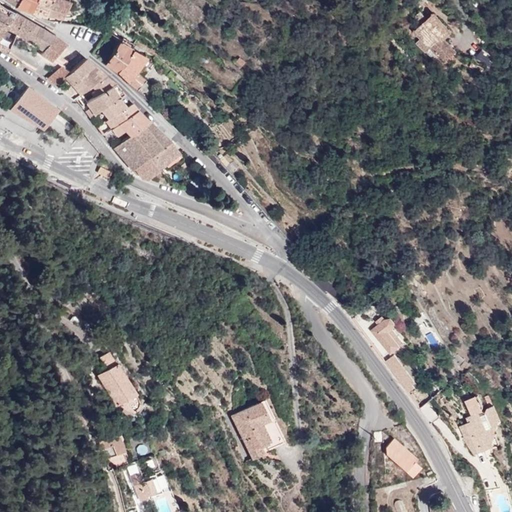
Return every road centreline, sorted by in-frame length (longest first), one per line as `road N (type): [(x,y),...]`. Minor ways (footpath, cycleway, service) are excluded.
road 1 (residential): [(0,0),(112,75),(200,157),(264,232)]
road 2 (residential): [(0,57),(66,105),(129,179),(264,232)]
road 3 (tertiary): [(0,140),(294,274)]
road 4 (residential): [(0,223),(115,511)]
road 5 (tertiary): [(305,283),(406,404),(464,511)]
road 6 (residential): [(305,283),(322,335),(370,400),(362,511)]
